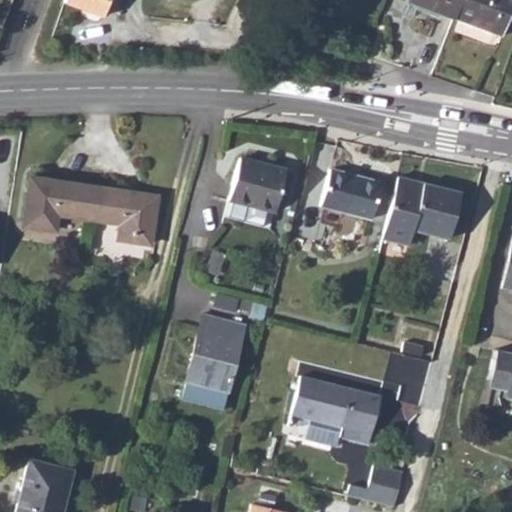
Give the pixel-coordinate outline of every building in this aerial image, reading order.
[(62,0),(62,2),(83,9),(84,7),(101,14),(105,0),(62,0)] [(418,0),(405,0),(406,0),(436,12),(438,8),(418,0)] [(418,0),(438,8),(436,12),(451,18),(457,0),(418,0)] [(457,0),(451,18),(499,35),(511,0),(457,0)] [(238,156),(227,196),(273,208),(283,167),(238,156)] [(327,166),(317,201),(368,215),(377,179),(327,166)] [(394,172),(393,178),(420,185),(421,180),(394,172)] [(393,178),(378,235),(406,241),(410,226),(447,235),(459,190),(421,180),(420,185),(393,178)] [(55,217),(85,221),(91,189),(28,181),(20,225),(52,230),(55,217)] [(91,189),(85,221),(118,227),(115,241),(146,245),(154,200),(91,189)] [(381,238),(379,250),(406,255),(408,243),(381,238)] [(511,362),(487,357),(480,389),(494,392),(492,403),(511,407),(511,267),(508,284),(511,284),(511,362)] [(199,314),(178,396),(219,407),(241,325),(199,314)] [(399,338),(397,347),(415,351),(417,343),(399,338)] [(298,373),(287,411),(337,424),(335,434),(363,442),(377,393),(298,373)] [(287,430),(303,434),(307,419),(291,415),(287,430)] [(27,458),(11,511),(57,511),(69,469),(27,458)] [(343,479),(340,492),(387,503),(397,467),(368,459),(361,484),(343,479)] [(282,511),(283,510),(247,502),(244,511),(282,511)]
